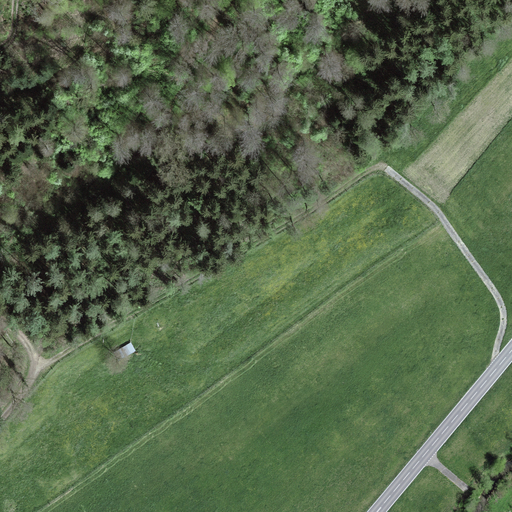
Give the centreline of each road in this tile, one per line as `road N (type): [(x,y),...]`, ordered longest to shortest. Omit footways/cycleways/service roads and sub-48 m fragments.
road 1 (track): [(374,168),(60,353),(0,424)]
road 2 (track): [(374,168),(389,171),(436,214),(503,309),(494,370)]
road 3 (secondary): [(377,511),(511,349)]
